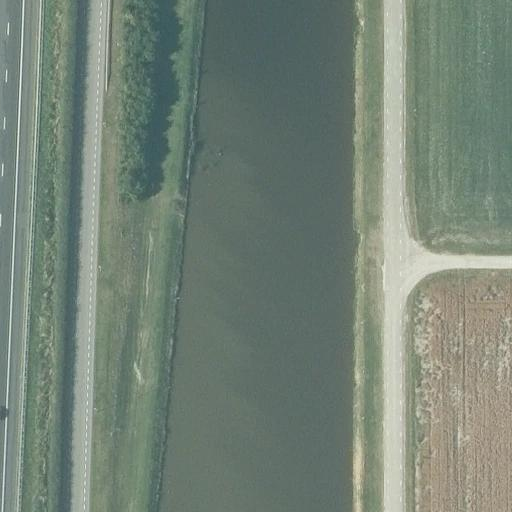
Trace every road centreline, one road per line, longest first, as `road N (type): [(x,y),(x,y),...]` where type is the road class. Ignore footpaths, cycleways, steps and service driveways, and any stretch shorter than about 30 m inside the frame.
road 1 (tertiary): [(92,0),(78,511)]
road 2 (unclassified): [(396,511),(395,0)]
road 3 (motorway): [(0,199),(8,0)]
